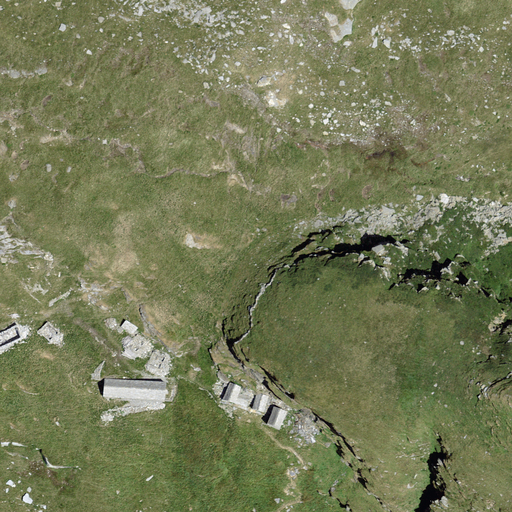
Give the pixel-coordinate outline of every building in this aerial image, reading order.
[(132,327),(124,320),(120,325),(128,332),(132,327)] [(12,325),(2,331),(0,331),(0,348),(9,345),(20,339),(12,325)] [(44,325),(38,333),(47,341),(54,332),(44,325)] [(136,353),(146,342),(137,333),(127,345),(136,353)] [(159,369),(166,357),(155,351),(148,363),(159,369)] [(164,383),(107,380),(106,398),(163,402),(164,383)] [(233,403),(234,401),(243,405),(247,396),(238,392),(240,385),(228,380),(221,398),(233,403)] [(267,397),(257,393),(251,407),(261,411),(267,397)] [(288,406),(277,402),(268,425),(278,429),(288,406)]
